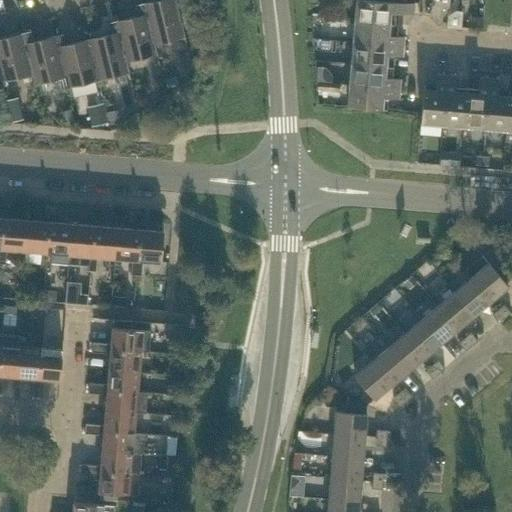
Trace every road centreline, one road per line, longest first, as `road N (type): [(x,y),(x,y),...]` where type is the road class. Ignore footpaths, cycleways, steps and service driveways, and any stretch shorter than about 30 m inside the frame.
road 1 (residential): [(511,345),(495,345),(436,389),(416,430),(411,484),(395,511)]
road 2 (unclassified): [(214,179),(0,160)]
road 3 (tertiary): [(248,511),(278,326)]
road 4 (tertiary): [(285,176),(271,0)]
road 5 (unclassified): [(511,203),(368,193)]
road 6 (tertiary): [(278,326),(288,289),(292,194)]
road 7 (tertiary): [(276,194),(278,326)]
